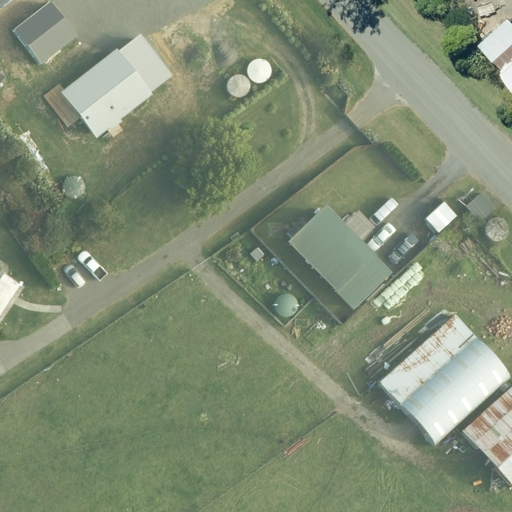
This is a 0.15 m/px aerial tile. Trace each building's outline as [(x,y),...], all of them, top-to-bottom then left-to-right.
[(479,221),(495,206),(478,189),(462,204),(479,221)] [(285,240),(335,291),(350,277),(366,293),(389,271),(322,203),(285,240)] [(406,286),(395,290),(399,300),(409,296),(406,286)] [(453,314),(377,382),(433,444),(508,376),(453,314)] [(511,382),(460,430),(511,486),(511,485),(511,382)]
